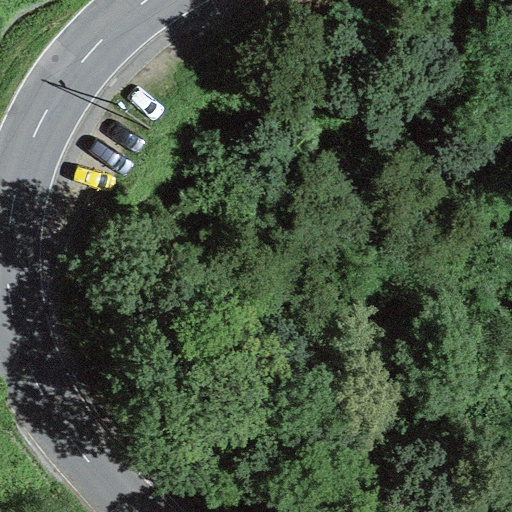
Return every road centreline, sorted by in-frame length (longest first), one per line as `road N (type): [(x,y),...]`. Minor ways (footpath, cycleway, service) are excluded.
road 1 (tertiary): [(0,285),(15,141),(134,0)]
road 2 (tertiary): [(122,511),(40,412),(0,301)]
